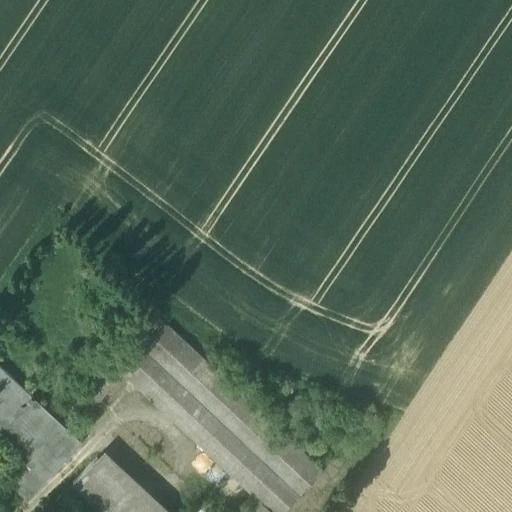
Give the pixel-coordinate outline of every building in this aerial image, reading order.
[(151,313),(66,403),(80,414),(123,371),(122,370),(145,347),(164,325),(151,313)] [(320,471),(164,325),(145,347),(300,494),(320,471)] [(282,511),(300,494),(145,347),(122,370),(123,371),(259,499),(272,511),(282,511)] [(34,397),(0,365),(0,392),(2,394),(0,395),(0,430),(4,426),(34,454),(8,482),(26,498),(64,460),(55,452),(71,436),(32,400),(34,397)] [(155,511),(97,457),(73,482),(104,511),(155,511)] [(272,511),(259,499),(247,511),(272,511)]
